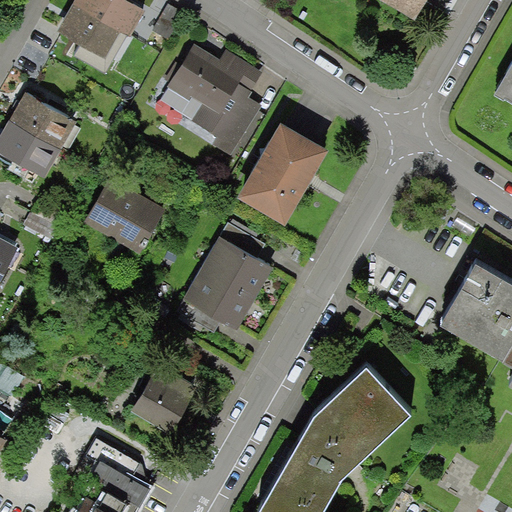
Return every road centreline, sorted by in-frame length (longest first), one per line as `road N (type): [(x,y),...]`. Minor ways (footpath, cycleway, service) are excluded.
road 1 (residential): [(184,511),(411,129)]
road 2 (residential): [(216,0),(411,129)]
road 3 (residential): [(411,129),(486,0)]
road 4 (residential): [(411,129),(511,197)]
